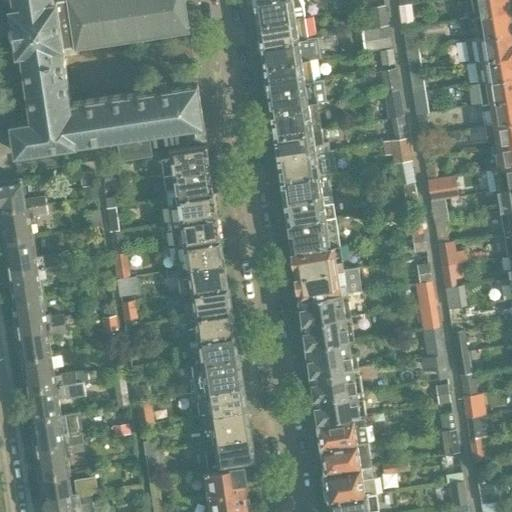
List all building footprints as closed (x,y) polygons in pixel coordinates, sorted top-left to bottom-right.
[(151,152),(170,148),(186,146),(206,143),(204,131),(201,119),(196,89),(123,101),(122,98),(70,107),(63,55),(62,49),(72,47),(73,51),(189,35),(183,0),(64,0),(64,1),(55,3),(54,0),(8,0),(10,13),(5,14),(7,25),(11,53),(12,63),(18,61),(26,126),(7,130),(12,162),(74,152),(117,144),(120,162),(151,157),(151,152)] [(301,0),(261,0),(255,1),(258,23),(304,16),(301,0)] [(509,0),(465,0),(468,18),(475,16),(508,11),(506,3),(510,2),(509,0)] [(413,22),(411,5),(399,7),(401,24),(413,22)] [(385,6),(369,8),(372,29),(388,27),(385,6)] [(464,18),(459,19),(461,31),(470,30),(472,39),(511,32),(511,18),(509,19),(508,11),(475,16),(468,18),(464,18)] [(304,16),(258,23),(261,44),(299,38),(307,37),(304,16)] [(388,27),(372,29),(361,31),(364,52),(378,50),(392,48),(388,27)] [(415,28),(401,30),(415,115),(428,114),(415,28)] [(511,32),(472,39),(466,40),(469,62),(475,61),(511,54),(511,32)] [(299,38),(261,44),(264,65),(310,58),(320,57),(317,35),(307,37),(299,38)] [(392,48),(378,50),(382,67),(395,65),(392,48)] [(511,54),(475,61),(479,82),(486,81),(511,76),(511,54)] [(310,58),(264,65),(268,87),(306,81),(314,79),(310,58)] [(396,69),(380,72),(383,92),(400,90),(396,69)] [(479,82),(478,82),(482,104),(511,98),(511,76),(486,81),(479,82)] [(306,81),(268,87),(271,108),(310,102),(317,101),(327,99),(323,78),(314,79),(306,81)] [(400,90),(383,92),(387,120),(391,119),(404,117),(400,90)] [(511,98),(482,104),(490,103),(491,109),(483,111),(485,126),(511,121),(511,98)] [(310,102),(271,108),(275,135),(322,128),(317,101),(310,102)] [(404,117),(391,119),(394,141),(407,139),(404,117)] [(511,121),(485,126),(488,141),(496,140),(497,146),(511,143),(511,121)] [(322,128),(275,135),(278,157),(329,149),(328,142),(324,142),(322,128)] [(407,139),(394,141),(381,143),(384,157),(392,156),(393,164),(411,161),(407,139)] [(171,156),(162,158),(164,174),(210,167),(206,143),(186,146),(170,148),(171,156)] [(511,143),(497,146),(500,167),(511,165),(511,143)] [(329,149),(278,157),(282,179),(328,171),(336,170),(333,148),(329,149)] [(411,161),(393,164),(396,185),(403,185),(414,183),(411,161)] [(511,165),(500,167),(492,169),(496,191),(504,189),(511,187),(511,165)] [(210,167),(164,174),(167,190),(168,197),(214,190),(210,167)] [(328,171),(282,179),(285,200),(331,193),(329,179),(328,171)] [(115,173),(102,175),(104,182),(116,180),(115,173)] [(458,197),(455,176),(427,180),(430,202),(445,199),(458,197)] [(21,177),(0,180),(0,210),(46,204),(45,195),(24,199),(21,177)] [(116,183),(104,185),(107,209),(119,207),(116,183)] [(414,183),(403,185),(406,201),(416,199),(414,183)] [(511,187),(504,189),(496,191),(500,212),(508,211),(511,209),(511,187)] [(214,190),(168,197),(169,206),(171,221),(217,214),(214,190)] [(331,193),(285,200),(288,223),(335,216),(333,201),(331,193)] [(448,221),(445,199),(430,202),(434,223),(448,221)] [(417,203),(409,204),(412,226),(421,224),(417,203)] [(46,204),(0,210),(0,234),(4,234),(5,241),(14,240),(17,236),(33,234),(30,218),(34,218),(34,214),(48,212),(46,204)] [(511,209),(508,211),(500,212),(503,234),(511,232),(511,209)] [(217,214),(171,221),(173,229),(175,244),(221,238),(217,214)] [(335,216),(288,223),(293,251),(339,244),(336,224),(335,216)] [(422,232),(412,233),(414,250),(424,249),(422,232)] [(511,232),(503,234),(507,256),(511,254),(511,232)] [(14,240),(5,241),(10,270),(58,262),(56,252),(42,254),(40,246),(35,247),(33,234),(17,236),(14,240)] [(221,238),(175,244),(177,260),(186,258),(188,267),(225,261),(224,253),(223,253),(221,238)] [(455,252),(453,242),(437,244),(441,266),(456,264),(467,263),(465,251),(455,252)] [(339,244),(293,251),(296,275),(344,267),(340,244),(339,244)] [(189,274),(180,275),(182,292),(191,291),(228,285),(226,269),(225,261),(188,267),(189,274)] [(58,262),(10,270),(14,298),(24,297),(27,299),(42,297),(39,275),(43,275),(43,274),(59,272),(58,262)] [(428,263),(418,264),(420,281),(431,280),(428,263)] [(456,264),(441,266),(445,290),(460,287),(456,264)] [(344,267),(296,275),(300,298),(347,291),(361,289),(358,265),(344,267)] [(192,298),(183,300),(186,316),(195,315),(232,309),(228,285),(191,291),(192,298)] [(421,288),(411,290),(413,306),(423,305),(421,288)] [(347,291),(300,298),(303,321),(345,315),(351,314),(348,298),(347,291)] [(15,306),(11,307),(15,330),(65,322),(63,313),(49,315),(49,312),(45,313),(42,297),(27,299),(24,297),(14,298),(15,306)] [(195,315),(186,316),(187,323),(189,340),(198,338),(235,333),(232,309),(195,315)] [(424,311),(414,313),(417,329),(427,328),(424,311)] [(345,315),(303,321),(306,345),(349,339),(354,338),(352,322),(351,314),(345,315)] [(65,322),(15,330),(18,353),(23,352),(24,360),(33,358),(35,355),(51,352),(49,337),(53,336),(52,332),(66,330),(65,322)] [(473,373),(466,332),(452,334),(458,376),(473,373)] [(199,346),(191,347),(193,363),(239,356),(235,333),(198,338),(199,346)] [(349,339),(306,345),(311,373),(353,366),(359,366),(356,350),(351,351),(349,339)] [(430,339),(418,341),(421,359),(433,357),(430,339)] [(33,358),(24,360),(28,388),(76,381),(87,380),(85,370),(75,371),(61,373),(61,372),(54,373),(51,352),(35,355),(33,358)] [(239,356),(193,363),(195,375),(197,391),(243,384),(239,356)] [(432,362),(422,364),(425,380),(435,379),(432,362)] [(353,366),(311,373),(314,396),(356,390),(362,389),(360,373),(354,374),(353,366)] [(473,373),(458,376),(462,398),(474,396),(477,395),(473,373)] [(76,381),(28,388),(33,417),(42,416),(45,418),(61,416),(58,395),(64,394),(64,393),(78,391),(76,381)] [(193,392),(190,392),(191,400),(194,399),(198,399),(201,415),(210,414),(247,408),(243,384),(197,391),(193,392)] [(447,384),(437,386),(439,402),(449,400),(447,384)] [(356,390),(314,396),(318,420),(366,413),(363,397),(358,397),(356,390)] [(477,411),(474,396),(462,398),(464,413),(477,411)] [(211,425),(203,426),(205,443),(214,441),(251,436),(247,408),(210,414),(211,425)] [(34,425),(29,425),(33,448),(83,441),(82,433),(80,433),(79,430),(81,429),(79,413),(61,416),(45,418),(42,416),(33,417),(34,425)] [(456,429),(454,414),(440,416),(442,431),(456,429)] [(483,416),(466,419),(469,440),(480,439),(487,438),(483,416)] [(354,419),(318,424),(322,449),(368,442),(364,417),(354,419)] [(442,431),(445,454),(459,452),(456,429),(442,431)] [(215,449),(206,450),(209,466),(254,459),(251,436),(214,441),(215,449)] [(83,441),(33,448),(38,479),(47,478),(50,475),(70,472),(67,456),(71,455),(71,452),(85,450),(83,441)] [(368,442),(322,449),(326,473),(361,467),(372,466),(368,442)] [(408,459),(383,462),(384,474),(410,470),(408,459)] [(243,465),(205,471),(209,494),(243,489),(242,480),(246,480),(243,465)] [(361,467),(326,473),(330,500),(376,493),(374,477),(372,466),(361,467)] [(486,467),(474,469),(477,483),(488,481),(486,467)] [(47,478),(38,479),(41,499),(44,502),(45,508),(92,500),(89,477),(75,479),(76,492),(71,493),(68,472),(70,472),(50,475),(47,478)] [(463,481),(461,473),(446,476),(447,484),(448,483),(463,481)] [(488,481),(477,483),(481,506),(500,503),(502,503),(498,479),(488,481)] [(467,505),(463,481),(448,483),(452,507),(467,505)] [(243,489),(209,494),(211,511),(247,511),(250,511),(248,497),(245,498),(243,489)] [(376,493),(330,500),(331,511),(370,511),(370,510),(378,509),(376,493)] [(45,511),(82,511),(94,510),(92,500),(45,508),(45,511)] [(501,511),(500,503),(481,506),(481,511),(501,511)]
